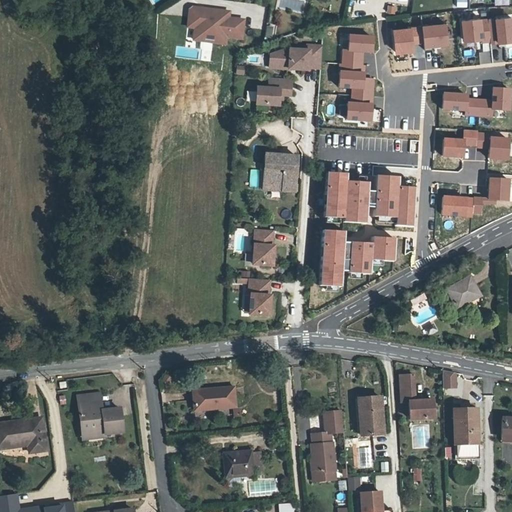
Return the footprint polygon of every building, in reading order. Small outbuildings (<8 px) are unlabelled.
[(395,14),(396,6),(387,5),(386,13),(395,14)] [(192,7),(189,9),(187,28),(194,29),(193,39),(226,43),(227,36),(242,38),(244,19),(229,17),(229,11),(192,7)] [(465,43),(483,41),(483,44),(491,43),(491,45),(499,45),(499,44),(505,43),(505,44),(511,43),(511,32),(511,20),(463,23),(465,43)] [(265,39),(273,39),(273,26),(265,26),(265,39)] [(423,29),(394,32),(396,54),(414,53),(413,45),(425,44),(425,52),(433,52),(433,47),(448,46),(446,26),(423,29)] [(374,81),(364,81),(365,66),(363,66),(363,58),(360,58),(361,54),(364,54),(372,54),(373,39),(350,37),(349,65),(341,65),(339,89),(353,90),(352,105),(348,104),(347,121),(371,122),(374,81)] [(322,69),(324,47),(309,46),(309,51),(291,50),(291,51),(285,51),(279,53),(277,68),(310,71),(310,68),(322,69)] [(237,66),(236,74),(244,75),(245,67),(237,66)] [(292,96),(292,80),(274,78),(274,89),(262,88),(261,104),(283,106),(284,100),(284,95),(288,95),(292,96)] [(442,111),(465,113),(465,116),(492,118),(492,111),(509,112),(510,91),(494,90),(493,103),(467,101),(467,97),(443,95),(442,111)] [(245,101),(252,102),(254,92),(247,91),(245,101)] [(391,123),(392,139),(417,138),(416,122),(391,123)] [(476,149),(476,147),(463,146),(463,142),(443,141),(442,157),(506,161),(508,141),(489,139),(488,150),(476,149)] [(266,154),(263,183),(283,185),(283,192),(296,193),(299,157),(266,154)] [(259,187),(259,170),(250,170),(249,187),(259,187)] [(327,173),(324,221),(365,223),(368,183),(347,182),(347,174),(327,173)] [(398,185),(390,184),(390,177),(376,176),(374,216),(395,217),(395,226),(412,227),(414,188),(398,187),(398,185)] [(506,202),(507,180),(489,179),(487,200),(495,201),(506,202)] [(263,191),(283,192),(283,185),(263,183),(263,191)] [(480,203),(480,199),(472,199),(472,200),(442,198),(441,215),(471,217),(472,213),(480,213),(480,203)] [(344,231),(324,230),(320,286),(341,287),(342,271),(348,271),(348,273),(369,274),(370,260),(393,261),(394,238),(372,237),(371,243),(344,241),(344,231)] [(274,233),(256,232),(254,267),(274,268),(275,248),(273,248),(274,233)] [(370,272),(369,279),(384,281),(385,274),(370,272)] [(469,277),(446,290),(456,309),(480,295),(469,277)] [(269,299),(270,283),(251,282),(250,298),(252,298),(250,317),(270,319),(271,299),(269,299)] [(430,306),(427,307),(422,295),(410,300),(418,320),(433,315),(430,306)] [(430,403),(430,399),(421,399),(420,372),(405,373),(406,400),(413,400),(414,418),(438,418),(438,403),(430,403)] [(441,390),(455,390),(456,372),(442,372),(441,390)] [(235,385),(194,390),(196,410),(237,406),(235,385)] [(281,403),(279,390),(270,392),(272,405),(281,403)] [(77,396),(78,404),(94,402),(101,401),(100,393),(77,396)] [(360,421),(363,421),(364,434),(383,433),(381,395),(358,397),(360,421)] [(473,442),(474,442),(473,407),(466,407),(465,402),(456,401),(457,407),(452,407),(454,457),(473,457),(473,442)] [(78,404),(82,432),(104,429),(105,433),(125,430),(121,407),(102,409),(96,410),(94,402),(78,404)] [(325,411),(326,431),(331,431),(343,430),(342,410),(325,411)] [(511,417),(503,417),(502,441),(511,441),(511,417)] [(0,450),(29,446),(31,453),(47,450),(41,418),(0,424),(0,450)] [(105,437),(105,433),(104,429),(82,432),(82,440),(105,437)] [(312,443),(313,457),(316,457),(317,469),(334,468),(331,431),(326,431),(313,432),(313,443),(312,443)] [(249,444),(220,447),(223,472),(225,473),(225,479),(231,482),(241,481),(240,471),(253,469),(253,463),(261,463),(259,446),(250,446),(249,444)] [(380,472),(388,473),(388,462),(380,462),(380,472)] [(335,477),(334,468),(317,469),(312,470),(312,478),(335,477)] [(347,491),(359,491),(359,478),(347,478),(347,491)] [(382,511),(381,492),(361,493),(362,511),(388,511),(389,511),(382,511)] [(0,511),(36,511),(36,505),(19,507),(17,493),(0,494),(0,511)] [(292,497),(278,498),(278,508),(293,507),(292,497)] [(42,511),(74,511),(73,501),(42,505),(42,511)]
